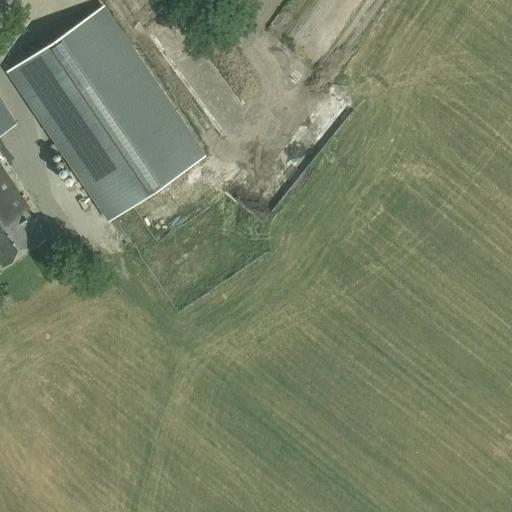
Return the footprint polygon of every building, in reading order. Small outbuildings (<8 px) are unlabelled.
[(339,0),(336,7),(351,13),(356,0),(339,0)] [(103,7),(10,71),(110,218),(203,155),(103,7)] [(297,38),(289,67),(308,73),(316,43),(297,38)] [(0,132),(15,123),(0,99),(0,132)] [(25,203),(18,194),(0,166),(0,261),(3,267),(46,238),(23,205),(25,203)] [(190,212),(209,200),(190,170),(171,182),(190,212)]
